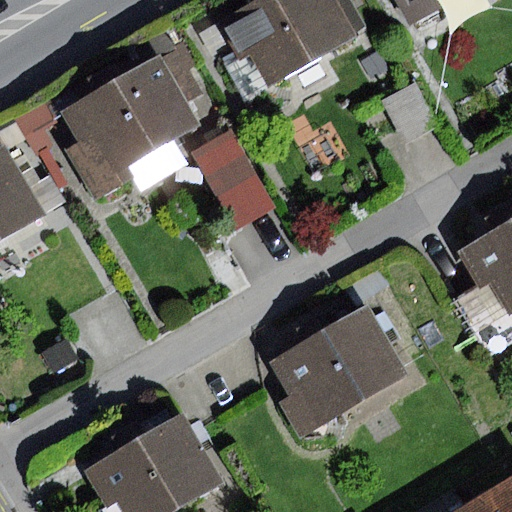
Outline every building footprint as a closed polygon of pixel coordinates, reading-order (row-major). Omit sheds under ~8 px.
[(336,0),(260,0),(217,25),(238,62),(251,55),(269,88),(358,38),(336,0)] [(391,0),(406,28),(442,10),(436,0),(391,0)] [(77,141),(65,148),(95,200),(119,186),(112,175),(202,121),(161,52),(59,112),(77,141)] [(417,84),(383,101),(406,145),(439,128),(417,84)] [(45,102),(15,119),(57,191),(68,185),(47,148),(52,145),(42,129),(56,121),(45,102)] [(232,132),(192,153),(234,230),(274,209),(232,132)] [(0,239),(45,214),(5,145),(0,148),(0,239)] [(494,234),(460,252),(480,288),(492,281),(509,312),(511,310),(511,205),(486,220),(494,234)] [(369,305),(271,361),(291,397),(278,404),(298,439),(409,376),(369,305)] [(68,339),(43,353),(54,374),(80,359),(68,339)] [(183,415),(83,474),(104,509),(118,501),(124,511),(174,511),(224,483),(183,415)] [(511,511),(511,477),(466,505),(470,511),(511,511)]
